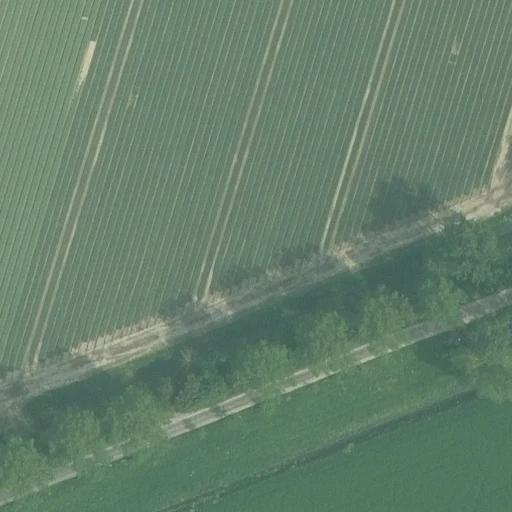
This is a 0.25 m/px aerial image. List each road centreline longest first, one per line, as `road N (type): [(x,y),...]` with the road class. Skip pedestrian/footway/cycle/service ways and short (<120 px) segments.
road 1 (track): [(0,421),(511,213)]
road 2 (unclassified): [(0,498),(511,295)]
road 3 (track): [(511,355),(114,511)]
road 4 (track): [(511,394),(210,511)]
road 5 (track): [(17,413),(35,441),(125,419),(195,421)]
